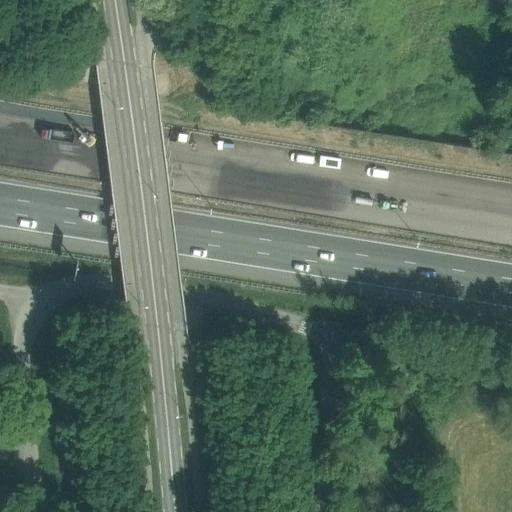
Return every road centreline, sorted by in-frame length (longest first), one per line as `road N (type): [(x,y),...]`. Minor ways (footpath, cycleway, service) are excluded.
road 1 (unclassified): [(337,338),(180,286),(103,274),(45,300),(25,329),(21,366),(38,511)]
road 2 (motorway): [(0,207),(511,288)]
road 3 (motorway): [(511,220),(0,139)]
road 4 (tertiary): [(174,511),(114,0)]
road 5 (unclassified): [(511,368),(337,338)]
road 6 (unclassified): [(326,511),(337,338)]
